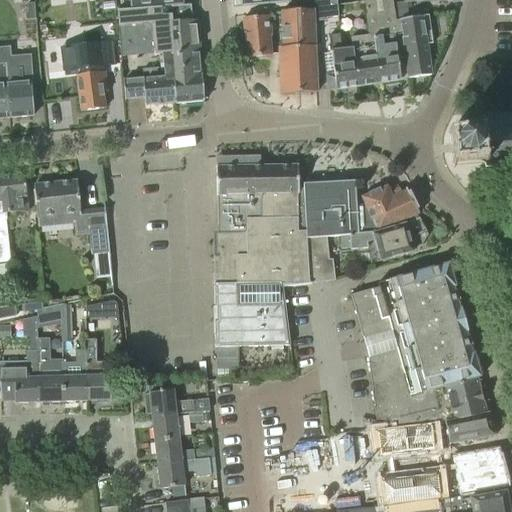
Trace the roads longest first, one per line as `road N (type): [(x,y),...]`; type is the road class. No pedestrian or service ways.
road 1 (residential): [(0,153),(230,121)]
road 2 (residential): [(129,511),(118,427),(0,429)]
road 3 (residential): [(511,292),(478,224),(401,145)]
road 4 (residential): [(401,145),(230,121)]
road 5 (residential): [(401,145),(429,115),(475,0)]
road 6 (residential): [(230,121),(210,0)]
